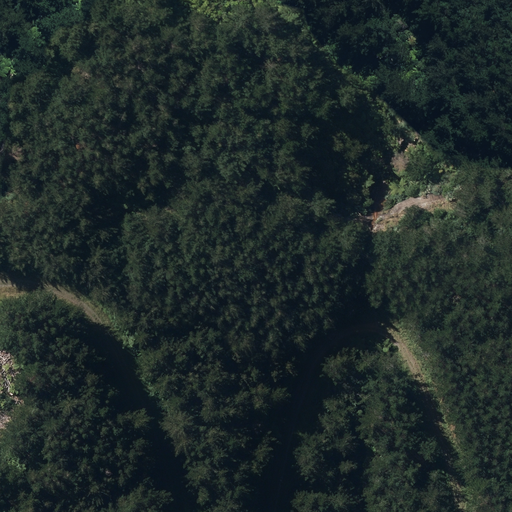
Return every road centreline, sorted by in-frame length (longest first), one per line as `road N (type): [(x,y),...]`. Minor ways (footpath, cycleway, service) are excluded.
road 1 (track): [(278,511),(310,383),(340,337),(387,334),(418,374),(455,511)]
road 2 (track): [(0,283),(17,278),(106,316),(165,442),(176,511)]
